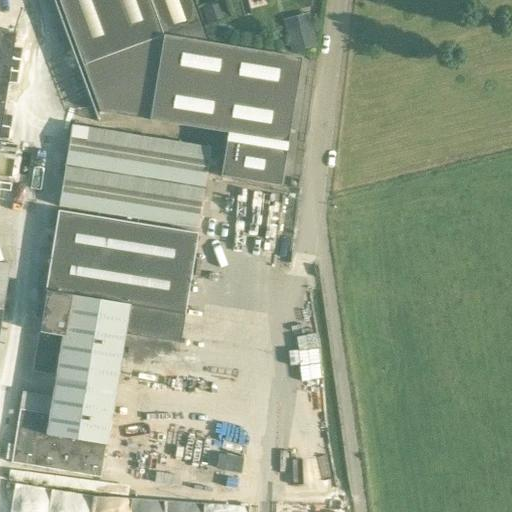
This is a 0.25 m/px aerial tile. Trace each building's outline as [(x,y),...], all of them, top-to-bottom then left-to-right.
[(57,0),(99,112),(286,143),(300,59),(207,43),(158,35),(145,0),(57,0)] [(291,52),(316,46),(311,23),(285,30),(291,52)] [(0,320),(2,310),(0,309),(0,123),(14,34),(0,31),(0,320)] [(58,207),(197,229),(210,148),(70,126),(58,207)] [(285,151),(225,142),(220,177),(279,186),(285,151)] [(31,371),(55,375),(48,414),(20,409),(11,462),(99,477),(123,334),(179,344),(183,314),(197,234),(58,211),(31,371)] [(217,468),(239,472),(242,459),(219,455),(217,468)]
